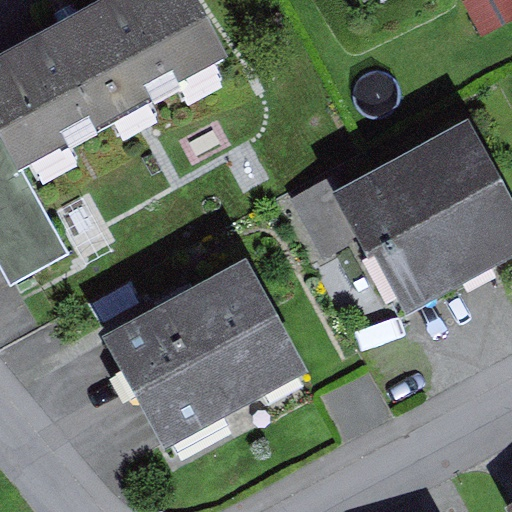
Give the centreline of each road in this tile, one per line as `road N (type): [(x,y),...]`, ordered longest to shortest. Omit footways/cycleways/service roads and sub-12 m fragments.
road 1 (residential): [(325,511),(511,409)]
road 2 (residential): [(87,511),(0,404)]
